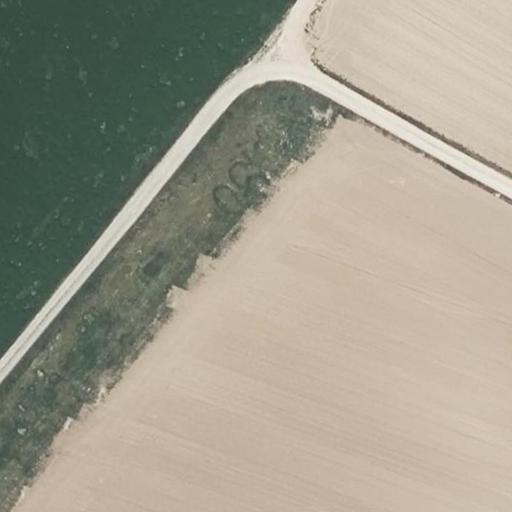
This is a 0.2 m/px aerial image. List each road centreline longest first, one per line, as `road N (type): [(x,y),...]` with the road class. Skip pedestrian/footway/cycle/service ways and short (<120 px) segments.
road 1 (track): [(257,63),(0,372)]
road 2 (track): [(511,197),(257,63),(306,0)]
